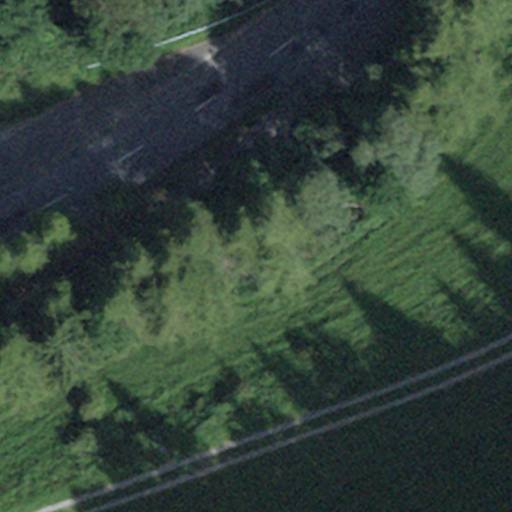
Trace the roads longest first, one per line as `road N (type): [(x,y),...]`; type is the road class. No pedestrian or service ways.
road 1 (track): [(66,511),(396,401),(511,345)]
road 2 (tertiary): [(332,0),(159,138),(0,233)]
